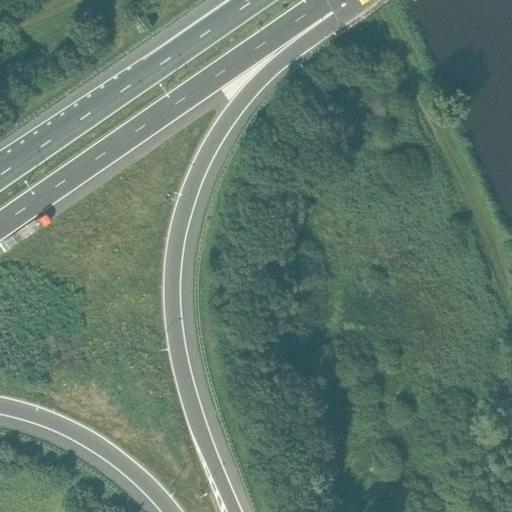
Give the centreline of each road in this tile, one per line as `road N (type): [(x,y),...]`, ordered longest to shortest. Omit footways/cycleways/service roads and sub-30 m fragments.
road 1 (motorway): [(233,511),(181,373),(172,320),(176,233),(212,139),(325,0)]
road 2 (motorway): [(0,224),(325,0)]
road 3 (track): [(372,0),(486,234),(511,308)]
road 4 (motorway): [(249,0),(0,172)]
road 5 (motorway): [(0,405),(81,434),(142,478),(172,511)]
